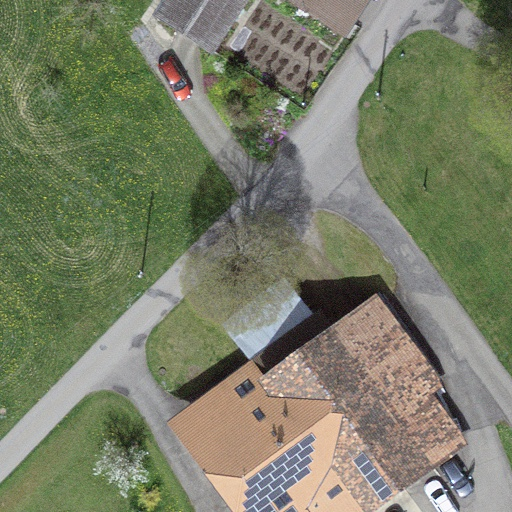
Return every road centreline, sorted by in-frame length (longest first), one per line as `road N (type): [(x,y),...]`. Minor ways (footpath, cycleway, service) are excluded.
road 1 (unclassified): [(408,0),(315,135),(0,462)]
road 2 (track): [(511,407),(315,135)]
